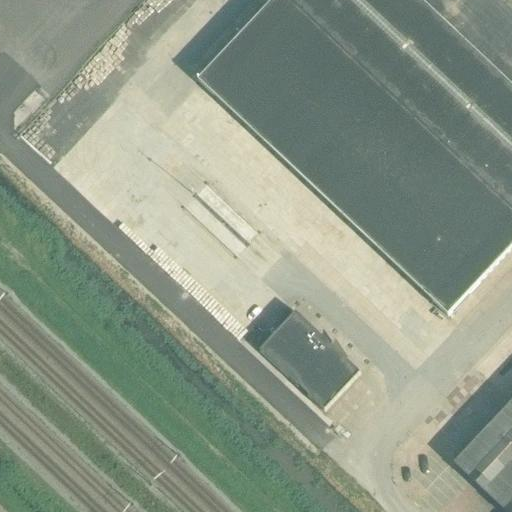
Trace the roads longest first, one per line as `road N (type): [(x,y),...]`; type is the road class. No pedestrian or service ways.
road 1 (unclassified): [(404,511),(387,496),(378,470),(397,405),(394,376),(312,291)]
road 2 (unknown): [(395,384),(511,280)]
